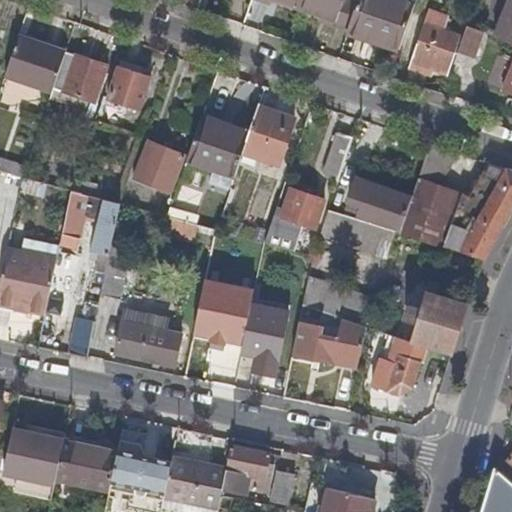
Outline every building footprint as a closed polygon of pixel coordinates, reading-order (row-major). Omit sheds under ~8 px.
[(304,0),(253,0),(252,3),(267,9),(270,3),(301,13),(304,0)] [(344,0),(304,0),(301,13),(319,19),(332,24),(331,31),(346,36),(347,35),(357,6),(344,1),(344,0)] [(397,52),(409,17),(389,10),(391,1),(386,0),(375,0),(374,4),(359,0),(357,6),(347,35),(397,52)] [(487,0),(475,0),(466,28),(477,32),(487,0)] [(511,0),(508,0),(495,39),(511,45),(511,0)] [(316,26),(331,31),(332,24),(319,19),(316,26)] [(410,63),(446,75),(460,38),(423,25),(410,63)] [(484,35),(477,32),(466,28),(454,64),(472,70),(484,35)] [(65,54),(17,38),(4,77),(53,93),(54,90),(65,54)] [(106,67),(65,54),(54,90),(93,104),(106,67)] [(511,62),(503,92),(511,95),(511,62)] [(138,113),(150,78),(118,68),(108,102),(138,113)] [(294,120),(257,108),(249,134),(243,154),(278,165),(294,120)] [(227,131),(200,123),(187,162),(235,178),(243,154),(249,134),(229,128),(227,131)] [(342,169),(353,139),(337,134),(327,164),(342,169)] [(173,191),(186,155),(147,143),(135,178),(173,191)] [(444,190),(458,155),(430,145),(418,180),(444,190)] [(459,254),(480,261),(511,208),(511,172),(494,166),(475,203),(458,196),(447,229),(468,237),(459,254)] [(400,234),(414,192),(359,173),(350,204),(363,209),(360,220),(394,232),(400,234)] [(22,177),(19,190),(43,195),(46,182),(22,177)] [(447,229),(458,196),(444,190),(418,180),(414,192),(400,234),(441,248),(447,229)] [(181,186),(175,206),(195,212),(201,192),(181,186)] [(314,228),(322,202),(290,189),(283,208),(280,217),(304,225),(314,228)] [(271,197),(257,192),(248,220),(262,225),(271,197)] [(92,198),(73,193),(63,238),(81,241),(89,209),(92,198)] [(103,211),(105,201),(92,198),(89,209),(103,211)] [(108,261),(120,205),(105,201),(103,211),(94,253),(102,255),(98,271),(105,273),(108,261)] [(280,217),(283,208),(278,206),(267,241),(296,250),(304,225),(280,217)] [(394,232),(360,220),(329,210),(319,240),(385,260),(394,232)] [(196,226),(168,218),(166,231),(193,238),(196,226)] [(0,286),(0,307),(45,316),(56,266),(7,256),(0,286)] [(128,266),(108,261),(105,273),(100,297),(121,301),(128,266)] [(254,289),(207,279),(195,334),(243,344),(252,301),(254,289)] [(343,321),(364,328),(372,299),(308,279),(302,308),(343,321)] [(448,352),(464,305),(427,294),(412,340),(448,352)] [(291,309),(252,301),(243,344),(241,353),(255,356),(252,372),(277,378),(291,309)] [(67,355),(85,359),(89,344),(91,333),(97,306),(86,304),(81,321),(75,320),(67,355)] [(123,323),(144,328),(147,317),(126,312),(123,323)] [(144,328),(165,332),(167,321),(147,317),(144,328)] [(299,323),(292,355),(332,364),(356,369),(365,328),(364,328),(343,321),(338,342),(317,337),(319,327),(299,323)] [(115,353),(138,359),(144,328),(123,323),(115,353)] [(144,328),(138,359),(171,367),(179,336),(165,332),(144,328)] [(411,387),(425,347),(391,337),(378,378),(388,382),(385,391),(398,394),(411,387)] [(57,478),(65,440),(13,429),(6,461),(1,459),(0,462),(0,470),(56,483),(57,478)] [(164,501),(171,463),(153,459),(151,465),(141,463),(147,436),(121,432),(118,450),(110,490),(164,501)] [(57,478),(110,490),(118,450),(65,440),(57,478)] [(268,457),(231,450),(227,471),(226,473),(240,476),(264,481),(268,457)] [(226,473),(227,471),(210,467),(209,471),(171,463),(164,501),(163,507),(188,511),(217,511),(221,499),(226,473)] [(287,503),(292,474),(274,470),(269,500),(287,503)] [(221,499),(233,501),(240,476),(226,473),(221,499)] [(511,511),(511,488),(494,473),(481,511),(511,511)] [(371,511),(374,501),(328,491),(322,511),(371,511)]
